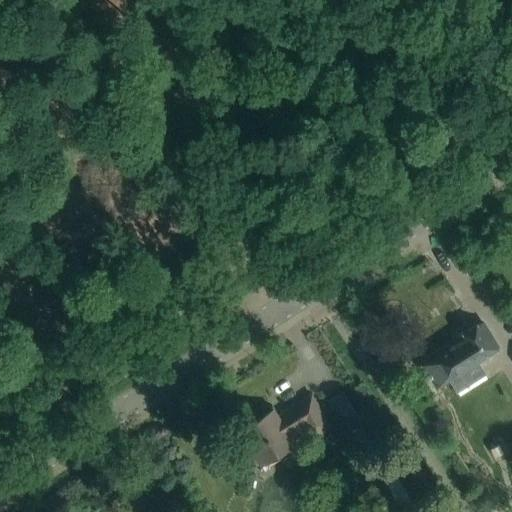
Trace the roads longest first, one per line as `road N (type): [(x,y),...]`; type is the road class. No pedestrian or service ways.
road 1 (unclassified): [(248,346),(218,0)]
road 2 (unclassified): [(0,494),(248,346)]
road 3 (unclassified): [(325,297),(464,511)]
road 4 (unclassified): [(325,297),(511,175)]
